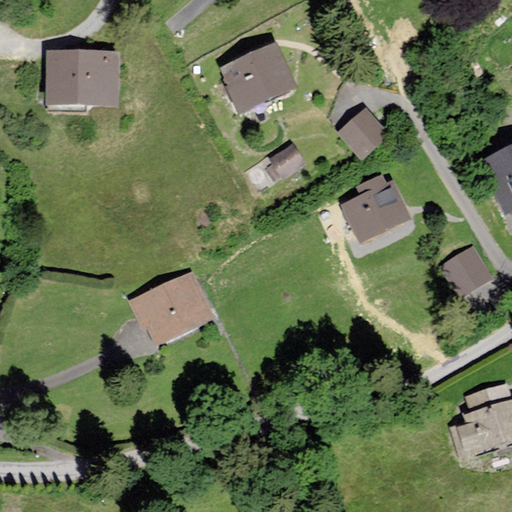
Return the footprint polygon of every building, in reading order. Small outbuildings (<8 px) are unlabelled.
[(295,99),(276,53),(223,74),(242,121),(295,99)] [(121,59),(49,57),(47,113),(120,115),(121,59)] [(390,139),(370,115),(342,138),(362,163),(390,139)] [(290,171),(279,155),(260,168),(271,184),(290,171)] [(511,156),(484,170),(507,219),(511,216),(511,156)] [(387,190),(382,180),(356,192),(361,203),(344,210),(360,246),(411,224),(394,187),(387,190)] [(491,282),(473,252),(444,269),(462,299),(491,282)] [(212,324),(191,279),(133,305),(153,350),(212,324)] [(511,405),(511,402),(507,388),(468,399),(473,416),(464,419),(467,429),(454,433),(462,459),(511,445),(511,405)]
